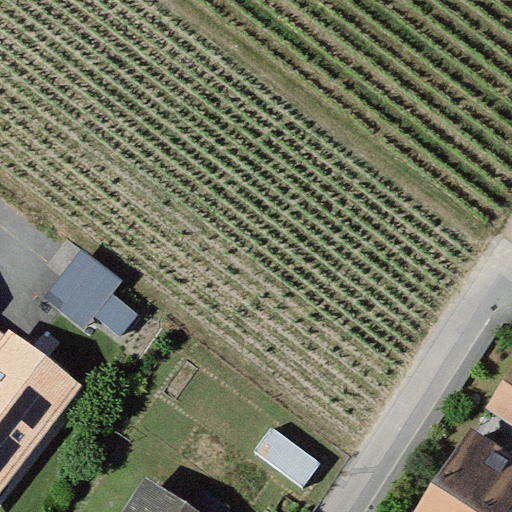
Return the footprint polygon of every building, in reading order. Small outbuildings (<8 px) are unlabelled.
[(56,291),(103,319),(130,275),(83,247),(56,291)] [(0,484),(76,392),(3,333),(0,337),(0,484)] [(511,430),(511,367),(484,414),(511,430)] [(511,511),(511,457),(473,432),(419,511),(511,511)] [(187,511),(141,482),(121,511),(187,511)]
